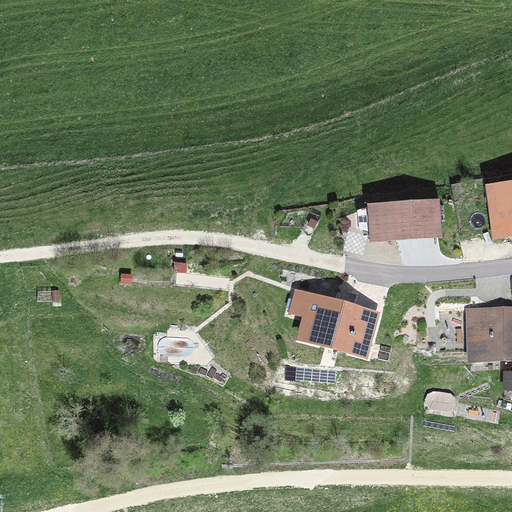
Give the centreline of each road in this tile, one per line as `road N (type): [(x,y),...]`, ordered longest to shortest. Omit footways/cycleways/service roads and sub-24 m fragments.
road 1 (track): [(73,511),(260,477),(511,481)]
road 2 (track): [(0,261),(252,241),(349,271)]
road 3 (residential): [(349,271),(393,277),(511,269)]
